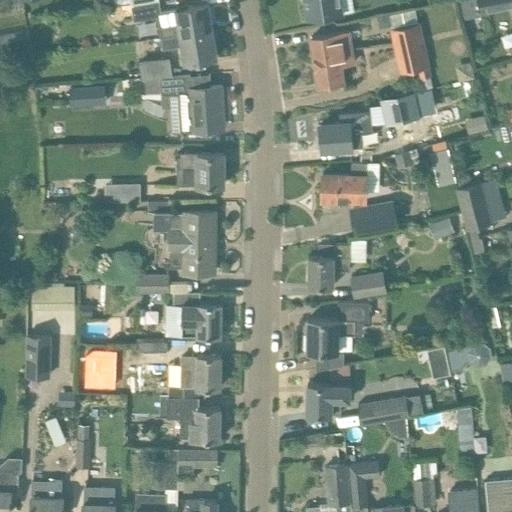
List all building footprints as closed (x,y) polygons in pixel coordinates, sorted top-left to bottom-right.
[(159,0),(143,0),(132,2),(134,19),(158,15),(161,36),(213,28),(208,1),(161,9),(159,0)] [(305,0),(308,16),(354,10),(353,0),(305,0)] [(391,28),(396,49),(425,43),(420,21),(418,22),(415,9),(390,14),(392,23),(393,28),(391,28)] [(389,12),(377,14),(380,26),(392,23),(390,14),(389,12)] [(213,28),(161,36),(163,48),(182,45),(185,60),(217,55),(213,28)] [(31,30),(0,34),(0,59),(35,55),(31,30)] [(349,30),(311,36),(314,56),(339,52),(338,47),(351,45),(349,30)] [(430,65),(425,43),(396,49),(401,71),(419,66),(421,75),(431,73),(429,65),(430,65)] [(354,61),(351,45),(338,47),(339,52),(314,56),(319,84),(344,80),(341,63),(354,61)] [(169,57),(140,59),(143,76),(172,74),(169,57)] [(190,73),(172,74),(143,76),(143,78),(144,92),(161,91),(162,106),(171,106),(172,131),(220,128),(220,112),(216,112),(216,106),(223,106),(222,84),(191,86),(190,73)] [(71,104),(80,103),(79,85),(70,86),(71,104)] [(414,91),(384,99),(385,103),(389,121),(419,114),(414,91)] [(340,121),(321,123),(323,148),(353,146),(363,145),(362,130),(373,129),(372,122),(389,121),(385,103),(379,103),(371,104),(371,109),(339,111),(340,121)] [(485,114),(470,118),(473,131),(488,127),(485,114)] [(433,151),(431,151),(433,162),(451,158),(448,147),(433,151)] [(224,151),(204,151),(197,151),(197,153),(177,153),(177,183),(224,183),(224,151)] [(366,199),(367,161),(352,161),(352,173),(323,172),(322,198),(323,198),(323,208),(325,210),(337,210),(339,208),(339,198),(366,199)] [(460,186),(472,183),(469,172),(457,175),(460,186)] [(493,221),(482,181),(472,183),(460,186),(458,187),(468,227),(493,221)] [(140,182),(106,182),(106,199),(140,199),(140,182)] [(398,223),(394,201),(350,210),(354,231),(398,223)] [(213,210),(171,210),(171,225),(168,225),(168,248),(171,248),(170,265),(183,265),(182,270),(215,270),(215,252),(212,252),(213,210)] [(434,236),(456,228),(450,213),(428,221),(434,236)] [(310,254),(309,284),(329,284),(333,284),(333,268),(350,269),(350,260),(350,256),(350,242),(333,242),(318,242),(318,254),(310,254)] [(138,262),(105,261),(105,281),(126,281),(126,294),(141,294),(141,290),(167,291),(168,274),(138,273),(138,262)] [(387,289),(383,270),(351,276),(355,295),(387,289)] [(74,306),(74,282),(31,282),(31,306),(74,306)] [(200,290),(174,290),(174,304),(166,304),(166,333),(222,334),(222,302),(200,301),(200,290)] [(343,317),(308,317),(308,318),(311,318),(311,331),(308,331),(308,350),(337,350),(337,349),(351,349),(352,334),(355,334),(355,319),(369,319),(370,300),(339,300),(339,301),(343,301),(343,317)] [(49,330),(74,329),(73,306),(32,308),(32,317),(49,316),(49,330)] [(52,334),(27,333),(26,374),(51,375),(52,334)] [(447,345),(451,368),(461,366),(465,360),(470,359),(478,363),(486,362),(491,355),(489,346),(480,340),(447,345)] [(168,368),(168,343),(137,343),(137,351),(143,351),(143,368),(168,368)] [(85,351),(84,385),(117,386),(118,347),(93,346),(92,351),(85,351)] [(168,383),(168,395),(198,396),(198,385),(221,386),(222,354),(199,353),(198,356),(182,356),(181,383),(168,383)] [(511,358),(501,360),(504,377),(511,376),(511,358)] [(333,382),(328,382),(308,382),(307,412),(341,413),(341,398),(348,398),(348,385),(332,385),(333,382)] [(198,405),(198,396),(168,395),(160,395),(160,415),(181,415),(181,420),(192,420),(191,437),(220,438),(221,406),(198,405)] [(410,414),(407,395),(359,403),(362,422),(410,414)] [(457,404),(459,439),(474,438),(473,403),(457,404)] [(56,443),(63,441),(57,416),(50,417),(56,443)] [(91,438),(77,438),(75,465),(89,466),(91,438)] [(481,488),(511,486),(511,443),(495,444),(495,462),(481,463),(481,488)] [(178,472),(179,448),(166,447),(166,460),(153,459),(152,488),(166,488),(166,494),(178,494),(178,472)] [(217,448),(179,448),(178,472),(194,472),(194,464),(217,464),(217,448)] [(436,458),(413,461),(417,504),(435,502),(433,473),(437,473),(436,458)] [(379,461),(346,463),(350,506),(367,504),(365,476),(380,475),(379,461)] [(337,506),(350,506),(346,463),(326,465),(328,502),(337,501),(337,506)] [(0,511),(11,511),(12,489),(18,489),(19,473),(0,472),(0,511)] [(62,480),(32,479),(31,511),(63,511),(64,495),(62,495),(62,480)] [(114,486),(84,485),(83,511),(115,511),(115,502),(114,502),(114,486)] [(452,511),(479,511),(478,487),(451,489),(452,511)] [(165,510),(166,494),(136,493),(134,511),(167,511),(167,510),(165,510)] [(187,498),(186,511),(216,511),(217,499),(187,498)] [(415,511),(415,502),(402,504),(372,506),(372,511),(415,511)]
